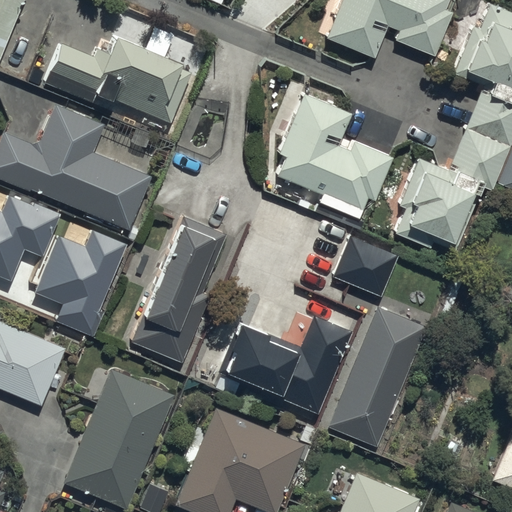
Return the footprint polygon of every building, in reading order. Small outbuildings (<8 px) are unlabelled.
[(0,0),(0,46),(19,0),(0,0)] [(339,0),(323,40),(370,59),(383,26),(396,31),(392,42),(431,58),(449,14),(440,11),(444,0),(339,0)] [(462,130),(505,148),(511,132),(511,11),(487,1),(476,26),(470,24),(449,74),(480,87),(462,130)] [(91,54),(59,41),(43,80),(89,99),(93,89),(168,119),(188,69),(174,63),(177,57),(111,31),(104,48),(94,45),(91,54)] [(348,114),(300,94),(275,156),(282,158),(274,178),(318,195),(314,204),(361,222),(366,209),(361,207),(364,200),(370,202),(389,155),(351,140),(351,142),(339,137),(348,114)] [(29,139),(2,129),(0,133),(0,175),(28,188),(30,184),(126,226),(149,172),(92,147),(103,121),(55,100),(39,137),(29,139)] [(505,148),(462,130),(445,171),(416,159),(396,207),(402,209),(392,234),(426,248),(431,238),(454,248),(479,188),(487,192),(505,148)] [(511,143),(510,143),(494,183),(511,190),(511,143)] [(223,235),(178,217),(128,342),(180,363),(205,300),(197,297),(223,235)] [(377,298),(394,257),(345,237),(329,278),(377,298)] [(40,275),(9,263),(0,284),(0,285),(31,298),(40,275)] [(372,448),(422,327),(372,307),(322,427),(372,448)] [(313,415),(348,332),(309,316),(296,347),(235,322),(230,335),(226,333),(218,351),(228,355),(219,376),(313,415)] [(0,390),(37,406),(61,347),(0,322),(0,390)] [(171,396),(108,370),(61,485),(124,510),(171,396)] [(272,511),(300,445),(212,409),(203,431),(195,427),(177,469),(186,473),(172,506),(186,511),(228,511),(233,500),(261,511),(272,511)] [(511,428),(510,428),(488,481),(511,490),(511,428)] [(409,511),(415,499),(352,474),(337,511),(409,511)] [(468,511),(448,503),(443,511),(468,511)]
